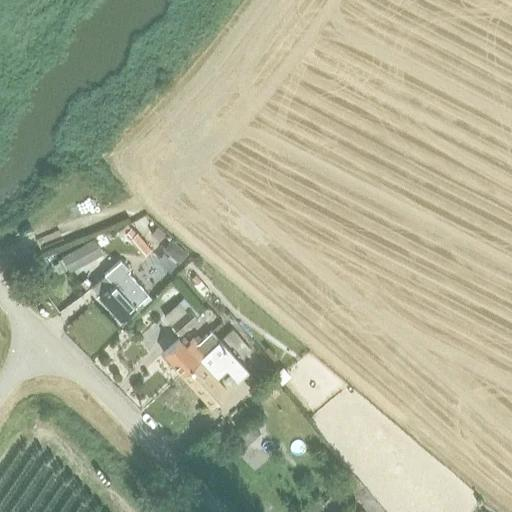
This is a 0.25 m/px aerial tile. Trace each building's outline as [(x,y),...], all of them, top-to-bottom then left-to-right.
[(156,225),(150,232),(158,239),(164,231),(156,225)] [(143,254),(152,247),(138,230),(136,231),(131,227),(126,230),(125,231),(130,237),(129,237),(143,254)] [(170,241),(162,250),(177,263),(186,254),(170,241)] [(83,243),(62,254),(70,270),(92,258),(83,243)] [(150,297),(147,293),(148,292),(127,270),(130,267),(122,259),(106,273),(112,281),(99,293),(121,317),(127,311),(131,315),(135,311),(150,297)] [(194,275),(189,279),(194,285),(193,286),(202,296),(208,291),(199,281),(194,275)] [(170,288),(159,300),(165,307),(176,295),(170,288)] [(171,323),(179,333),(197,317),(189,307),(186,310),(178,301),(163,314),(171,323)] [(211,330),(198,341),(195,338),(186,345),(180,339),(165,353),(183,373),(217,342),(217,341),(218,340),(219,339),(211,330)] [(217,342),(183,373),(211,404),(227,389),(216,377),(225,368),(237,380),(247,371),(218,340),(217,341),(217,342)] [(282,363),(272,371),(281,381),(290,373),(282,363)] [(250,424),(235,438),(243,447),(258,434),(250,424)] [(321,499),(306,511),(336,511),(340,508),(331,498),(325,503),(321,499)]
